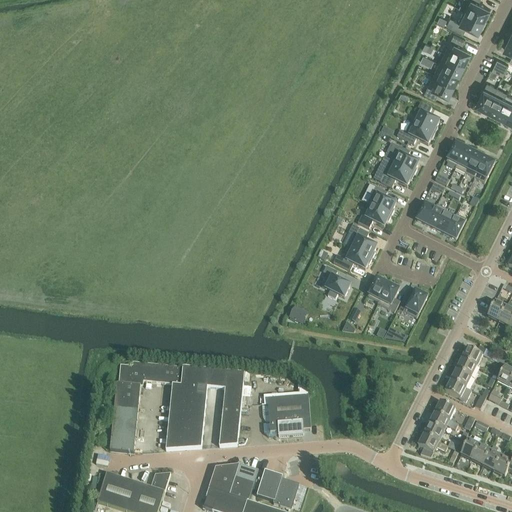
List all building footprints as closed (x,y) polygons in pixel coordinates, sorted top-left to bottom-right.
[(485,22),(488,16),(487,15),(490,10),(478,4),(480,0),(468,0),(463,11),(485,22)] [(482,28),(485,22),(463,11),(458,22),(450,18),(446,26),(463,35),(467,27),(478,33),(481,27),(482,28)] [(465,64),(471,52),(462,48),(465,40),(454,34),(444,54),(465,64)] [(465,64),(444,54),(439,64),(460,75),(465,64)] [(503,77),(507,69),(509,66),(497,60),(492,71),(503,77)] [(460,75),(439,64),(434,75),(454,85),(460,75)] [(454,85),(434,75),(424,94),(435,100),(439,92),(448,97),(454,85)] [(483,91),(476,105),(486,110),(494,94),(495,92),(497,88),(495,87),(487,83),(484,89),(483,91)] [(494,94),(486,110),(496,115),(506,95),(507,93),(497,88),(495,92),(494,94)] [(401,93),(398,100),(405,104),(409,97),(401,93)] [(511,97),(506,95),(496,115),(505,120),(511,106),(511,97)] [(411,124),(435,136),(438,130),(437,129),(440,124),(428,118),(432,110),(421,105),(411,124)] [(411,124),(406,135),(400,132),(397,138),(414,147),(417,141),(428,147),(431,141),(432,142),(435,136),(411,124)] [(384,129),(381,134),(391,139),(394,134),(384,129)] [(392,145),(383,162),(390,166),(414,178),(417,172),(416,171),(419,165),(408,160),(410,154),(399,148),(399,149),(392,145)] [(466,151),(456,146),(446,164),(456,169),(455,171),(466,151)] [(475,156),(466,151),(455,171),(465,176),(475,156)] [(485,160),(475,156),(465,176),(475,181),(485,160)] [(495,165),(485,160),(475,181),(485,186),(495,165)] [(390,166),(381,185),(390,190),(394,182),(407,189),(410,183),(411,183),(414,178),(390,166)] [(435,183),(447,188),(450,183),(438,177),(435,183)] [(434,185),(431,191),(443,197),(445,191),(434,185)] [(369,187),(361,203),(368,206),(391,218),(394,212),(393,212),(396,206),(385,200),(388,195),(376,189),(376,190),(369,187)] [(435,211),(436,209),(426,204),(417,223),(427,228),(435,211)] [(362,218),(358,226),(369,231),(373,224),(384,229),(387,224),(389,224),(391,218),(368,206),(362,218)] [(435,211),(427,228),(437,233),(445,216),(435,211)] [(455,219),(446,214),(445,216),(437,233),(446,237),(457,217),(456,217),(455,219)] [(457,217),(446,237),(456,242),(467,222),(457,217)] [(349,235),(343,246),(348,249),(372,261),(375,255),(374,254),(377,249),(366,243),(369,236),(353,227),(349,235)] [(338,257),(334,265),(350,274),(354,266),(365,272),(368,266),(369,267),(372,261),(348,249),(343,260),(338,257)] [(338,274),(327,269),(323,275),(328,277),(322,289),(330,293),(328,298),(336,302),(338,297),(344,300),(351,288),(335,280),(338,274)] [(388,286),(377,281),(368,299),(379,305),(378,307),(388,286)] [(388,286),(378,307),(395,315),(400,304),(395,301),(399,292),(388,286)] [(405,302),(399,313),(405,316),(406,315),(417,321),(428,299),(416,293),(410,304),(405,302)] [(496,304),(488,319),(500,325),(509,305),(507,309),(496,304)] [(511,306),(509,305),(500,325),(510,330),(511,326),(511,306)] [(295,309),(290,320),(299,325),(304,313),(295,309)] [(355,324),(360,313),(355,311),(350,321),(355,324)] [(390,330),(385,341),(405,344),(407,339),(390,330)] [(381,331),(377,338),(383,340),(387,334),(381,331)] [(468,350),(462,361),(477,369),(483,358),(486,351),(480,348),(477,355),(468,350)] [(462,361),(457,372),(472,380),(477,369),(462,361)] [(117,386),(110,453),(134,456),(141,389),(143,389),(144,384),(173,387),(166,453),(202,450),(208,390),(225,392),(219,449),(238,448),(245,375),(183,369),(183,370),(133,365),(133,369),(121,368),(119,386),(117,386)] [(497,379),(503,367),(497,365),(492,376),(497,379)] [(511,372),(505,369),(498,384),(509,390),(511,383),(511,372)] [(457,372),(451,383),(466,391),(472,380),(457,372)] [(446,394),(460,402),(466,405),(472,394),(466,391),(451,383),(446,394)] [(489,402),(496,406),(499,407),(504,398),(494,393),(489,402)] [(481,398),(475,409),(480,412),(486,400),(483,399),(481,398)] [(279,435),(279,439),(304,437),(303,433),(311,432),(309,400),(268,403),(269,407),(263,407),(263,408),(263,418),(263,419),(264,419),(264,420),(265,422),(266,423),(267,424),(268,424),(270,424),(270,426),(264,426),(265,436),(267,436),(267,438),(269,440),(271,439),(276,439),(277,437),(277,435),(279,435)] [(441,404),(435,415),(450,423),(456,412),(441,404)] [(435,415),(429,426),(445,434),(447,429),(455,433),(458,427),(450,423),(435,415)] [(465,430),(470,433),(475,422),(470,419),(465,430)] [(478,423),(475,429),(485,435),(489,428),(478,423)] [(429,426),(424,438),(439,445),(445,434),(429,426)] [(424,438),(418,448),(424,451),(434,456),(436,450),(445,455),(448,449),(439,445),(424,438)] [(468,442),(461,457),(472,462),(479,447),(468,442)] [(479,447),(472,462),(483,468),(490,453),(479,447)] [(424,451),(421,457),(431,461),(434,456),(424,451)] [(459,455),(455,453),(453,456),(449,464),(453,466),(457,458),(459,455)] [(490,453),(483,468),(494,473),(501,458),(490,453)] [(511,463),(501,458),(494,473),(505,479),(508,473),(511,464),(511,463)] [(216,470),(209,491),(230,498),(240,467),(216,470)] [(240,467),(230,498),(249,504),(259,474),(240,468),(240,467)] [(265,473),(257,499),(274,504),(274,506),(292,511),(300,488),(300,486),(283,481),(283,479),(266,473),(265,473)] [(107,476),(98,505),(119,511),(159,511),(171,476),(156,477),(151,490),(107,476)] [(273,511),(249,504),(230,498),(209,491),(203,511),(205,511),(273,511)]
